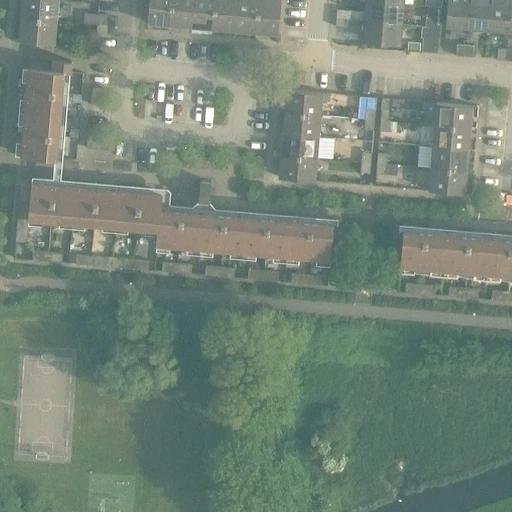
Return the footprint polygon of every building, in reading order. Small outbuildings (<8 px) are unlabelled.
[(22,0),(20,19),(56,22),(58,0),(55,0),(22,0)] [(169,25),(172,1),(171,0),(149,0),(147,23),(169,25)] [(171,0),(172,1),(169,25),(191,27),(193,0),(171,0)] [(193,0),(191,27),(212,29),(214,0),(193,0)] [(214,0),(212,29),(234,31),(236,0),(214,0)] [(236,0),(234,31),(255,33),(258,0),(236,0)] [(258,0),(255,33),(278,34),(280,0),(258,0)] [(336,9),(336,18),(402,24),(403,3),(399,3),(365,0),(364,12),(336,9)] [(466,30),(469,1),(468,0),(447,0),(445,28),(466,30)] [(468,0),(469,1),(466,30),(486,31),(489,0),(468,0)] [(489,0),(486,31),(507,33),(509,0),(489,0)] [(428,5),(426,27),(440,28),(440,22),(441,7),(441,6),(428,5)] [(97,25),(107,26),(108,14),(98,14),(97,25)] [(402,24),(336,18),(335,26),(347,27),(347,19),(363,21),(362,42),(400,45),(402,24)] [(56,22),(20,19),(18,41),(54,44),(56,22)] [(107,26),(97,25),(96,35),(106,36),(107,26)] [(426,27),(424,52),(437,53),(440,28),(426,27)] [(408,43),(408,51),(419,52),(420,44),(408,43)] [(464,56),(465,45),(456,44),(456,55),(464,56)] [(465,45),(464,56),(473,57),(474,45),(465,45)] [(505,59),(506,48),(497,47),(496,58),(505,59)] [(20,155),(56,159),(65,72),(71,72),(71,62),(29,58),(29,68),(20,155)] [(100,105),(101,105),(103,87),(92,86),(90,105),(100,105)] [(284,112),(320,115),(322,93),(286,90),(284,112)] [(434,126),(470,129),(472,107),(436,103),(434,126)] [(365,119),(374,120),(375,109),(365,108),(365,119)] [(380,121),(390,122),(391,110),(381,109),(380,121)] [(282,134),(318,137),(320,115),(284,112),(282,134)] [(374,120),(365,119),(364,129),(373,129),(374,120)] [(390,122),(380,121),(380,130),(389,131),(390,122)] [(432,147),(468,150),(470,129),(434,126),(432,147)] [(98,128),(89,128),(87,149),(114,151),(115,140),(97,139),(98,128)] [(280,155),(316,158),(318,137),(282,134),(280,155)] [(430,169),(467,172),(468,150),(432,147),(430,169)] [(361,162),(370,163),(371,152),(362,151),(361,162)] [(377,164),(386,165),(387,153),(378,152),(377,164)] [(176,155),(175,166),(226,171),(227,159),(176,155)] [(316,158),(280,155),(278,178),(314,181),(316,158)] [(370,163),(361,162),(360,172),(369,173),(370,163)] [(386,165),(377,164),(376,173),(385,174),(386,165)] [(386,165),(385,174),(396,175),(397,165),(386,164),(386,165)] [(467,172),(430,169),(428,191),(465,194),(467,172)] [(16,242),(26,243),(28,218),(156,229),(155,245),(330,260),(333,224),(160,209),(162,193),(21,181),(16,242)] [(209,200),(210,182),(200,181),(198,200),(209,200)] [(400,265),(511,275),(511,239),(403,230),(400,265)] [(33,250),(32,260),(61,262),(62,253),(33,250)] [(76,254),(75,263),(104,266),(105,257),(76,254)] [(119,258),(118,267),(147,270),(148,260),(119,258)] [(162,261),(162,271),(191,273),(191,264),(162,261)] [(205,265),(205,275),(234,277),(234,268),(205,265)] [(249,269),(248,278),(277,281),(278,271),(249,269)] [(292,273),(291,282),(320,284),(321,275),(292,273)] [(406,283),(405,292),(434,294),(434,285),(406,283)] [(449,286),(448,295),(477,298),(478,289),(449,286)] [(511,291),(492,290),(491,299),(511,301),(511,291)]
